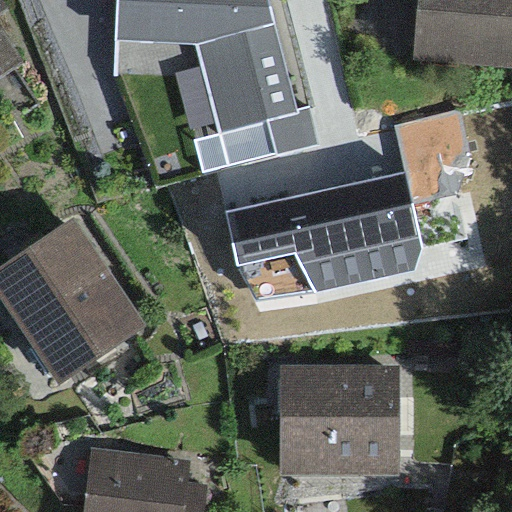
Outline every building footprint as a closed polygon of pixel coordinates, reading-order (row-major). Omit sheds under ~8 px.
[(265,0),(123,0),(121,35),(198,39),(222,127),(294,110),(265,0)] [(511,0),(425,0),(422,53),(511,60),(511,0)] [(0,70),(16,60),(0,35),(0,6),(1,6),(0,4),(0,70)] [(439,191),(298,193),(300,266),(441,264),(439,191)] [(72,228),(0,275),(0,277),(61,368),(133,320),(72,228)] [(391,374),(288,373),(287,461),(389,462),(391,374)] [(98,455),(91,511),(196,511),(199,490),(175,487),(178,464),(98,455)]
